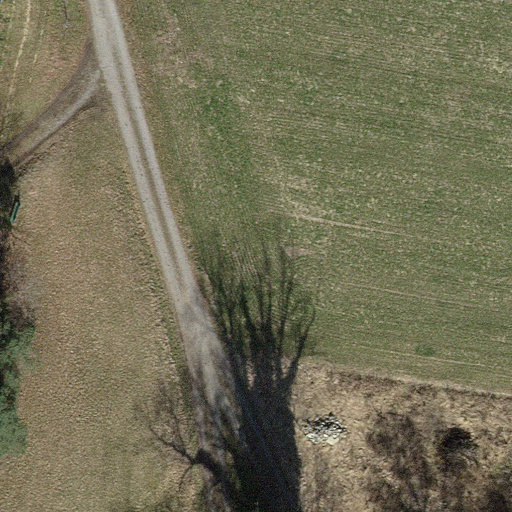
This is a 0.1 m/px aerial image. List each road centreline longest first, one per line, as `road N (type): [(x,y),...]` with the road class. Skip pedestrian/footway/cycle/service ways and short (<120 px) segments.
road 1 (track): [(89,0),(181,316)]
road 2 (track): [(292,511),(234,395),(181,316)]
road 3 (track): [(217,511),(181,316)]
road 4 (track): [(98,31),(64,95),(0,154)]
